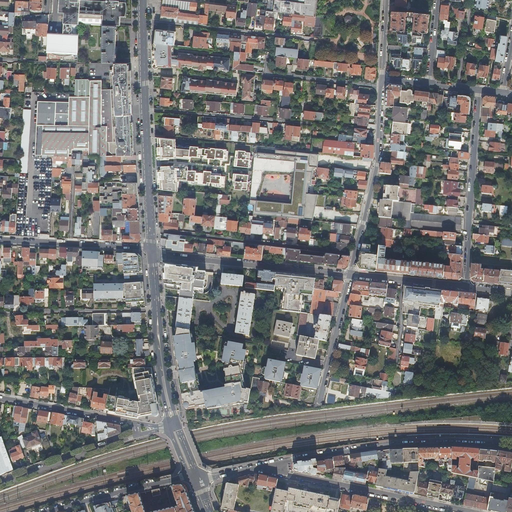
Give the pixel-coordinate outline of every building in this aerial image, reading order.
[(30,9),(41,9),(42,2),(31,1),(21,0),(16,0),(15,0),(14,11),(20,12),(20,7),(30,8),(30,9)] [(47,46),(46,54),(48,54),(48,55),(49,55),(50,55),(51,56),(52,56),(53,56),(54,56),(55,56),(56,57),(57,57),(58,57),(59,57),(60,57),(61,57),(62,57),(63,57),(64,57),(65,57),(66,57),(67,57),(68,57),(69,57),(69,56),(70,56),(71,56),(72,56),(73,56),(74,56),(75,55),(76,55),(77,55),(77,54),(78,24),(91,24),(102,25),(113,25),(113,15),(125,16),(125,13),(126,10),(126,8),(126,6),(125,4),(125,2),(124,2),(123,0),(58,0),(59,2),(59,4),(58,5),(58,6),(58,7),(59,9),(59,10),(59,12),(64,12),(63,37),(58,37),(47,37),(47,46)] [(197,24),(198,22),(198,15),(195,14),(197,2),(179,0),(162,0),(160,15),(169,16),(169,21),(197,24)] [(262,0),(262,4),(267,4),(266,10),(274,11),(275,11),(284,12),(287,12),(290,13),(293,13),(305,15),(315,16),(316,0),(262,0)] [(475,0),(474,6),(488,9),(489,0),(475,0)] [(247,15),(255,16),(257,3),(248,2),(247,15)] [(202,15),(198,15),(198,22),(207,23),(208,9),(209,3),(205,3),(205,9),(205,12),(202,12),(202,15)] [(216,13),(217,13),(218,4),(209,3),(208,9),(216,10),(216,13)] [(221,10),(226,11),(227,5),(218,4),(217,13),(220,13),(221,10)] [(226,11),(226,15),(229,16),(228,17),(233,18),(233,17),(233,16),(236,16),(236,11),(237,6),(227,4),(227,5),(226,11)] [(441,5),(440,13),(448,14),(449,5),(441,5)] [(236,24),(245,25),(247,9),(241,9),(240,17),(237,17),(236,24)] [(256,27),(264,27),(266,10),(261,9),(260,19),(256,18),(256,20),(256,27)] [(0,24),(14,25),(14,14),(14,12),(1,11),(0,10),(0,13),(4,13),(4,12),(9,13),(9,16),(6,16),(5,17),(5,19),(6,20),(6,22),(2,22),(2,21),(0,21),(0,24)] [(266,10),(264,27),(273,29),(274,18),(274,11),(266,10)] [(406,15),(410,15),(410,11),(398,11),(392,10),(391,30),(403,30),(404,30),(405,26),(404,26),(404,21),(404,19),(405,19),(405,16),(406,15)] [(459,18),(463,18),(464,11),(457,10),(456,17),(459,18)] [(413,26),(413,31),(417,31),(427,32),(429,13),(410,11),(410,15),(413,15),(415,17),(414,19),(415,19),(415,22),(414,22),(414,26),(413,26)] [(283,22),(283,24),(291,25),(291,23),(293,13),(290,13),(287,12),(284,12),(283,22)] [(291,25),(291,31),(300,32),(301,24),(294,24),(295,19),(304,20),(305,15),(293,13),(291,23),(291,25)] [(445,26),(449,27),(450,21),(451,16),(451,14),(448,14),(440,13),(440,19),(444,19),(443,23),(445,23),(445,26)] [(41,14),(33,14),(29,15),(23,15),(22,27),(22,33),(26,33),(26,31),(32,31),(32,27),(35,27),(36,21),(30,21),(30,19),(27,19),(27,17),(33,17),(33,18),(41,17),(41,14)] [(305,15),(304,20),(304,25),(314,26),(315,16),(305,15)] [(349,15),(346,16),(344,18),(344,22),(347,24),(351,23),(353,20),(352,17),(349,15)] [(475,15),(473,27),(482,28),(484,17),(475,15)] [(488,15),(485,31),(490,32),(494,33),(497,17),(488,15)] [(314,26),(313,35),(318,36),(320,26),(321,27),(322,17),(315,16),(314,26)] [(42,46),(47,46),(47,37),(48,23),(37,23),(36,34),(42,35),(42,46)] [(0,41),(11,41),(11,37),(7,37),(7,31),(8,27),(8,26),(0,25),(0,33),(1,34),(0,41)] [(113,25),(102,25),(102,62),(114,62),(115,62),(115,50),(115,46),(115,34),(115,31),(115,25),(113,25)] [(171,44),(174,44),(175,31),(156,29),(154,42),(171,44)] [(449,31),(449,30),(442,29),(441,37),(444,37),(446,38),(446,39),(448,39),(448,38),(449,31)] [(406,41),(407,31),(404,30),(403,30),(403,31),(398,31),(398,32),(398,36),(398,41),(403,41),(402,46),(406,46),(409,46),(409,42),(409,41),(406,41)] [(207,48),(208,43),(206,43),(206,37),(208,38),(209,32),(199,31),(199,33),(194,33),(193,46),(206,48),(207,48)] [(413,31),(413,36),(412,42),(409,42),(409,46),(414,47),(416,47),(417,44),(415,43),(414,43),(414,42),(416,42),(420,42),(420,38),(421,38),(421,37),(422,33),(417,33),(417,31),(413,31)] [(448,39),(447,42),(456,43),(457,37),(457,32),(449,31),(448,38),(448,39)] [(228,41),(229,39),(229,34),(217,33),(216,41),(228,42),(228,41)] [(244,35),(241,34),(240,36),(236,35),(236,33),(233,33),(233,35),(230,34),(229,39),(230,40),(241,41),(243,41),(244,35)] [(498,47),(495,59),(495,60),(502,62),(507,36),(500,35),(499,39),(500,39),(500,43),(498,42),(498,43),(498,47)] [(275,37),(275,43),(279,43),(279,47),(278,52),(278,55),(275,55),(277,55),(286,56),(293,57),(297,57),(294,57),(295,54),(295,49),(296,47),(284,46),(285,38),(275,37)] [(483,40),(483,42),(489,43),(488,45),(492,46),(492,48),(492,51),(491,56),(491,58),(495,59),(498,47),(498,43),(498,42),(499,39),(484,37),(483,40)] [(9,49),(12,49),(13,41),(11,41),(0,41),(0,49),(9,50),(9,49)] [(232,47),(231,50),(234,51),(240,51),(241,44),(246,44),(245,52),(246,52),(251,52),(251,47),(257,48),(258,43),(243,41),(241,41),(241,42),(232,41),(232,45),(230,44),(230,47),(232,47)] [(153,64),(153,66),(154,67),(157,67),(158,66),(164,67),(171,66),(173,66),(173,65),(178,66),(178,67),(182,67),(182,65),(186,66),(186,65),(188,65),(189,66),(193,67),(193,68),(203,69),(203,68),(207,68),(207,66),(214,67),(215,69),(217,69),(218,68),(224,68),(225,70),(227,70),(228,69),(230,57),(207,55),(207,56),(193,55),(193,53),(178,52),(177,55),(171,54),(171,44),(154,42),(154,49),(152,49),(152,54),(153,58),(154,58),(154,61),(153,63),(153,64)] [(446,56),(446,53),(446,50),(437,49),(436,57),(443,58),(444,55),(445,55),(446,56)] [(245,60),(246,52),(245,52),(240,51),(234,51),(233,59),(239,60),(245,60)] [(400,59),(401,55),(396,55),(392,54),(391,59),(394,59),(394,66),(400,66),(400,63),(400,59)] [(286,56),(277,55),(276,63),(285,64),(286,56)] [(454,57),(446,56),(445,55),(444,66),(452,68),(454,57)] [(417,56),(413,56),(413,67),(418,67),(419,61),(422,62),(422,57),(417,56)] [(308,68),(309,59),(299,58),(297,67),(308,68)] [(402,59),(400,59),(400,63),(402,63),(402,68),(407,69),(407,68),(409,68),(410,59),(402,58),(402,59)] [(242,69),(253,71),(253,65),(243,64),(243,65),(238,65),(239,60),(233,59),(232,68),(242,69)] [(349,70),(350,63),(334,61),(333,67),(333,68),(349,70)] [(115,62),(114,62),(114,65),(114,66),(114,71),(113,71),(110,71),(110,90),(101,90),(101,94),(110,93),(111,115),(101,115),(101,126),(106,126),(106,155),(120,155),(127,155),(132,155),(131,147),(133,146),(130,78),(130,71),(129,71),(129,65),(129,64),(127,64),(127,62),(115,62)] [(477,74),(478,69),(475,69),(476,64),(468,62),(466,73),(471,74),(474,74),(474,73),(477,74)] [(481,63),(479,62),(478,66),(478,69),(477,74),(478,74),(478,75),(487,76),(489,66),(482,64),(482,63),(481,63)] [(359,68),(360,64),(352,63),(352,67),(351,67),(350,72),(360,73),(361,68),(359,68)] [(55,78),(56,68),(51,67),(50,67),(47,67),(47,71),(44,71),(43,77),(49,77),(49,81),(53,81),(54,78),(55,78)] [(69,68),(60,67),(60,77),(64,78),(64,84),(68,84),(69,68)] [(375,71),(375,68),(366,67),(365,78),(374,79),(375,76),(376,71),(375,71)] [(492,78),(499,79),(501,69),(496,68),(494,68),(492,78)] [(244,82),(242,99),(254,100),(257,75),(242,73),(241,82),(244,82)] [(24,75),(11,74),(11,79),(10,85),(14,85),(18,85),(18,90),(23,90),(24,75)] [(184,82),(183,90),(237,95),(239,83),(223,81),(216,80),(207,79),(207,80),(192,79),(192,77),(190,77),(188,77),(187,76),(186,75),(184,76),(184,78),(185,79),(185,82),(184,82)] [(172,77),(162,76),(161,87),(171,88),(172,77)] [(68,101),(37,100),(35,154),(52,154),(52,155),(71,156),(71,153),(71,151),(72,149),(72,147),(88,147),(88,150),(88,155),(99,155),(106,155),(106,126),(101,126),(101,115),(101,94),(101,90),(101,79),(88,80),(88,78),(75,78),(75,87),(74,92),(69,91),(68,101)] [(273,88),(273,80),(263,79),(262,87),(270,88),(273,88)] [(275,80),(273,80),(273,88),(280,89),(283,89),(283,88),(284,80),(275,79),(275,80)] [(294,83),(285,82),(284,88),(283,88),(283,89),(282,95),(288,95),(289,92),(289,91),(293,91),(294,83)] [(385,105),(393,106),(394,94),(400,95),(401,90),(401,85),(389,83),(386,85),(385,105)] [(326,93),(327,87),(327,85),(317,84),(317,92),(326,93)] [(337,86),(336,96),(345,97),(346,87),(337,86)] [(326,93),(326,96),(333,97),(334,88),(327,87),(326,93)] [(359,93),(359,90),(354,89),(354,88),(351,88),(350,97),(358,98),(359,93)] [(407,91),(401,90),(400,95),(399,101),(410,103),(410,101),(413,101),(413,99),(414,94),(411,94),(411,91),(411,90),(410,89),(409,89),(408,89),(407,89),(407,90),(407,91)] [(421,108),(427,109),(428,102),(429,93),(429,91),(415,89),(414,94),(413,99),(422,100),(421,108)] [(3,106),(9,106),(10,97),(10,93),(4,92),(3,92),(0,92),(0,93),(0,97),(4,98),(3,104),(3,106)] [(428,102),(427,109),(430,109),(431,102),(436,103),(436,105),(442,105),(443,96),(443,95),(437,94),(438,93),(433,92),(433,93),(429,93),(428,102)] [(110,93),(101,94),(101,115),(111,115),(110,93)] [(369,95),(359,93),(358,98),(358,103),(366,104),(367,98),(369,98),(369,95)] [(466,113),(469,113),(470,99),(467,95),(457,94),(457,95),(456,102),(461,103),(460,112),(466,113)] [(282,95),(281,107),(288,108),(289,95),(288,95),(282,95)] [(443,96),(442,105),(455,107),(456,102),(457,95),(452,95),(452,96),(448,95),(448,96),(443,96)] [(482,106),(481,109),(494,110),(494,109),(495,103),(495,97),(486,95),(483,97),(482,105),(489,106),(489,107),(482,106)] [(172,97),(160,96),(160,100),(159,104),(169,105),(169,104),(172,104),(172,97)] [(179,100),(179,107),(192,108),(192,99),(183,98),(183,102),(182,102),(182,100),(179,100)] [(266,100),(261,99),(260,105),(258,104),(254,104),(254,111),(257,111),(257,113),(267,114),(267,105),(265,105),(266,100)] [(219,110),(219,101),(206,100),(206,102),(206,107),(209,107),(209,109),(219,110)] [(243,112),(243,103),(230,102),(230,105),(230,109),(233,109),(233,111),(243,112)] [(370,104),(366,104),(358,103),(356,103),(350,102),(349,109),(351,109),(355,110),(359,110),(369,112),(369,111),(370,104)] [(495,103),(494,109),(496,109),(495,112),(506,114),(507,111),(507,104),(495,103)] [(0,117),(10,118),(11,107),(9,106),(3,106),(0,105),(0,117)] [(393,117),(406,119),(407,107),(399,106),(393,106),(392,117),(393,117)] [(281,107),(280,116),(289,117),(290,108),(288,108),(281,107)] [(30,109),(23,109),(19,159),(19,166),(19,171),(26,170),(30,109)] [(481,109),(481,121),(488,122),(493,123),(493,120),(494,110),(481,109)] [(321,120),(322,112),(305,110),(301,110),(300,119),(304,119),(304,118),(321,120)] [(457,112),(455,112),(454,116),(453,120),(465,121),(466,113),(460,112),(457,112)] [(374,128),(374,124),(368,123),(368,118),(359,117),(356,116),(356,123),(358,123),(359,124),(367,125),(367,127),(374,128)] [(164,122),(164,125),(174,125),(179,126),(180,118),(162,117),(161,119),(161,121),(162,122),(164,122)] [(277,122),(273,122),(269,121),(268,129),(270,130),(273,130),(272,133),(276,134),(277,122)] [(404,134),(407,134),(408,123),(393,121),(392,133),(400,134),(404,134)] [(251,132),(256,132),(265,133),(264,128),(259,127),(259,123),(252,122),(252,126),(251,132)] [(431,124),(429,136),(432,137),(438,137),(439,137),(440,132),(438,132),(438,130),(439,130),(440,130),(440,126),(439,125),(431,124)] [(174,125),(164,125),(164,129),(163,135),(172,136),(174,125)] [(300,126),(293,125),(292,139),(292,140),(298,141),(300,126)] [(366,138),(367,130),(355,128),(354,135),(354,136),(366,138)] [(450,132),(449,138),(463,140),(464,137),(461,136),(461,131),(454,131),(454,133),(450,132)] [(361,143),(365,143),(366,138),(354,136),(354,135),(339,133),(338,140),(345,141),(346,138),(353,138),(352,142),(355,142),(361,143)] [(399,140),(400,134),(392,133),(391,144),(399,145),(399,140)] [(156,147),(157,159),(178,158),(189,158),(189,155),(199,156),(199,154),(206,155),(206,157),(209,157),(215,159),(223,160),(223,158),(227,158),(228,150),(226,150),(226,149),(206,147),(206,148),(198,148),(198,146),(190,146),(190,147),(176,146),(175,138),(155,136),(156,147)] [(312,145),(311,151),(344,155),(344,151),(354,152),(358,152),(358,150),(354,150),(355,142),(352,142),(345,141),(338,140),(315,138),(312,138),(312,145)] [(449,138),(447,138),(446,147),(448,147),(460,148),(460,143),(461,141),(463,141),(463,140),(449,138)] [(499,152),(500,143),(490,142),(489,150),(499,152)] [(361,156),(373,158),(373,144),(365,143),(361,143),(361,156)] [(390,151),(392,151),(405,152),(405,145),(399,145),(391,144),(391,146),(390,151)] [(235,155),(234,166),(248,167),(250,152),(245,152),(245,151),(236,150),(235,155)] [(310,219),(311,210),(312,205),(324,206),(326,195),(308,193),(308,184),(311,184),(312,179),(315,180),(315,177),(317,177),(318,167),(313,166),(311,166),(312,156),(310,156),(306,155),(306,153),(275,150),(275,155),(254,153),(253,170),(254,170),(254,171),(254,172),(255,172),(255,173),(256,174),(257,174),(258,174),(259,174),(259,173),(260,173),(260,172),(260,171),(260,170),(292,170),(294,170),(291,204),(294,204),(294,206),(283,205),(283,202),(250,199),(249,204),(254,204),(253,213),(264,214),(276,216),(286,217),(289,217),(300,218),(302,218),(310,219)] [(392,151),(392,158),(403,159),(405,159),(406,152),(405,152),(392,151)] [(71,153),(71,156),(71,163),(79,163),(79,158),(81,158),(81,153),(80,153),(77,153),(71,153)] [(71,156),(52,155),(51,176),(56,176),(57,169),(59,169),(59,167),(56,167),(56,162),(55,162),(55,159),(66,160),(66,163),(66,166),(68,167),(70,166),(71,166),(71,163),(71,156)] [(135,171),(135,164),(111,165),(110,165),(105,165),(106,155),(99,155),(99,159),(99,176),(108,176),(111,175),(111,173),(106,173),(106,170),(122,169),(122,167),(123,167),(123,171),(135,171)] [(120,163),(120,155),(106,155),(105,165),(110,165),(110,162),(107,162),(107,161),(112,161),(114,161),(114,163),(120,163)] [(379,173),(391,174),(391,171),(390,171),(390,168),(392,168),(392,166),(391,166),(391,164),(382,162),(379,173)] [(485,162),(484,172),(493,173),(494,163),(485,162)] [(90,165),(87,165),(87,166),(85,166),(82,166),(82,173),(82,176),(82,177),(82,185),(81,190),(87,190),(87,182),(93,182),(93,174),(95,174),(95,169),(90,169),(90,165)] [(157,171),(158,188),(176,190),(176,193),(179,193),(180,190),(181,190),(182,179),(191,180),(191,184),(207,185),(208,182),(216,182),(215,186),(222,187),(222,184),(224,184),(225,175),(221,175),(221,173),(211,172),(211,170),(203,170),(196,172),(196,170),(187,169),(188,166),(179,165),(179,166),(175,165),(157,166),(157,171)] [(409,177),(414,177),(424,178),(425,172),(425,167),(421,167),(410,166),(409,177)] [(328,179),(329,168),(318,167),(317,177),(328,179)] [(334,169),(333,175),(341,176),(342,175),(353,176),(353,170),(349,169),(334,168),(332,168),(332,169),(334,169)] [(354,170),(353,178),(359,179),(365,180),(366,171),(354,170)] [(448,179),(457,180),(458,171),(448,170),(448,179)] [(248,175),(233,173),(232,183),(233,183),(232,188),(246,189),(248,175)] [(409,184),(414,185),(414,177),(409,177),(403,176),(399,175),(399,187),(400,187),(409,188),(409,184)] [(61,176),(61,188),(60,193),(64,193),(64,199),(69,199),(70,177),(65,177),(66,176),(61,176)] [(365,180),(359,179),(358,188),(365,188),(367,180),(365,180)] [(99,201),(99,202),(104,201),(104,202),(107,202),(107,201),(111,201),(111,191),(111,181),(104,181),(104,185),(99,186),(99,192),(105,191),(105,195),(99,195),(99,200),(99,201)] [(457,182),(445,181),(443,195),(450,196),(458,196),(459,196),(460,189),(457,188),(457,182)] [(93,182),(87,182),(87,190),(87,192),(97,192),(97,187),(97,184),(94,184),(94,182),(93,182)] [(112,203),(112,207),(138,207),(136,182),(123,182),(122,182),(122,199),(120,199),(120,202),(112,203)] [(495,194),(496,186),(491,186),(484,185),(482,185),(481,193),(495,194)] [(400,188),(400,187),(399,187),(386,186),(385,195),(384,195),(383,200),(393,201),(398,201),(399,198),(398,198),(399,188),(400,188)] [(3,197),(11,197),(11,193),(12,187),(7,187),(7,190),(4,190),(3,191),(3,196),(3,197)] [(352,190),(345,189),(345,192),(343,192),(342,196),(346,197),(348,197),(356,197),(357,190),(352,190)] [(425,189),(417,189),(416,204),(423,205),(425,189)] [(118,191),(111,191),(118,191),(118,201),(111,201),(118,201),(118,191),(120,191),(120,190),(118,190),(118,191)] [(229,202),(230,200),(227,200),(228,195),(218,194),(217,199),(216,205),(215,216),(214,225),(214,228),(226,230),(226,229),(227,219),(228,216),(226,216),(220,215),(220,212),(221,205),(221,202),(225,203),(225,204),(229,204),(229,202)] [(172,196),(158,195),(159,203),(159,211),(171,213),(172,196)] [(348,197),(346,197),(342,196),(341,205),(347,205),(347,207),(348,207),(352,208),(352,206),(355,206),(355,202),(356,202),(356,197),(348,197)] [(458,196),(450,196),(450,200),(448,199),(447,207),(457,208),(458,196)] [(190,214),(194,215),(196,199),(184,197),(183,214),(184,214),(190,214)] [(60,199),(50,199),(50,211),(60,211),(60,199)] [(391,218),(393,201),(383,200),(380,200),(379,217),(381,217),(391,218)] [(410,212),(411,204),(411,202),(404,202),(402,219),(405,219),(410,220),(410,212)] [(494,209),(494,205),(492,204),(482,203),(481,211),(491,212),(492,209),(493,209),(494,209)] [(433,206),(430,205),(429,213),(436,214),(437,210),(439,210),(440,209),(440,206),(436,206),(433,206)] [(507,215),(508,206),(500,205),(499,214),(507,215)] [(138,213),(138,207),(112,207),(111,207),(111,212),(115,212),(125,211),(125,210),(127,210),(127,211),(127,215),(125,215),(125,220),(129,219),(138,219),(138,213)] [(172,217),(173,213),(171,213),(159,211),(160,216),(160,217),(160,221),(165,221),(164,224),(164,228),(177,230),(178,223),(175,223),(176,220),(170,219),(170,216),(172,217)] [(214,225),(215,216),(207,215),(207,212),(203,212),(202,216),(202,222),(201,224),(214,225)] [(461,217),(413,213),(410,212),(410,220),(405,219),(404,221),(404,228),(410,229),(411,220),(413,220),(454,223),(454,229),(461,229),(461,217)] [(202,222),(202,216),(194,215),(190,214),(189,223),(190,224),(194,224),(195,221),(202,222)] [(249,222),(240,221),(238,230),(245,231),(245,232),(250,233),(250,232),(252,220),(252,216),(249,215),(249,222)] [(59,229),(68,230),(68,216),(59,216),(59,229)] [(285,220),(286,217),(276,216),(276,220),(279,220),(279,225),(286,226),(287,220),(285,220)] [(392,218),(391,218),(381,217),(380,224),(378,224),(378,227),(381,227),(391,229),(392,218)] [(264,219),(256,218),(255,221),(252,220),(250,232),(262,234),(262,231),(263,222),(264,219)] [(139,239),(138,219),(129,219),(129,223),(129,225),(129,231),(127,231),(127,235),(122,235),(122,232),(120,232),(119,240),(137,241),(139,239)] [(238,220),(227,219),(226,229),(237,230),(238,220)] [(9,231),(9,221),(10,221),(1,220),(1,221),(1,228),(1,230),(9,231)] [(266,222),(263,222),(262,231),(274,233),(275,225),(276,223),(266,222)] [(349,234),(350,224),(335,222),(334,228),(336,229),(336,233),(349,234)] [(493,236),(494,226),(485,225),(484,228),(480,228),(479,234),(488,236),(493,236)] [(297,228),(287,227),(287,232),(286,236),(295,237),(297,228)] [(310,238),(311,231),(311,230),(307,229),(308,228),(299,227),(298,237),(309,239),(310,239),(310,238)] [(395,229),(391,229),(381,227),(380,232),(383,232),(382,238),(391,239),(392,233),(394,234),(395,229)] [(102,239),(111,239),(111,233),(111,229),(102,229),(102,239)] [(455,240),(456,233),(420,230),(420,234),(436,236),(436,234),(442,234),(441,235),(443,236),(443,239),(444,239),(455,240)] [(330,240),(337,241),(347,242),(348,243),(349,236),(341,235),(341,240),(336,239),(336,233),(331,233),(330,240)] [(479,234),(473,234),(473,237),(477,238),(477,241),(488,242),(488,236),(479,234)] [(183,250),(185,241),(167,238),(161,238),(161,242),(161,245),(164,247),(167,249),(173,249),(183,250)] [(398,240),(391,239),(382,238),(381,246),(386,247),(390,247),(391,240),(398,241),(398,240)] [(203,252),(206,253),(206,250),(207,243),(197,242),(194,242),(185,241),(183,250),(188,251),(193,251),(193,245),(199,246),(198,250),(200,250),(203,250),(203,252)] [(346,250),(347,242),(337,241),(336,249),(346,250)] [(356,266),(359,270),(367,270),(377,271),(378,250),(370,249),(371,244),(361,243),(356,266)] [(261,244),(255,244),(254,246),(254,247),(252,247),(252,246),(250,245),(250,247),(249,247),(249,246),(245,246),(243,257),(261,259),(262,245),(261,244)] [(223,255),(230,255),(231,246),(224,245),(223,249),(217,249),(217,254),(223,255)] [(285,255),(286,247),(285,247),(273,246),(265,245),(265,249),(270,250),(269,251),(274,252),(281,253),(281,254),(285,255)] [(455,245),(448,245),(447,249),(446,249),(445,254),(462,256),(462,246),(455,245)] [(494,246),(485,245),(484,253),(494,254),(494,246)] [(385,258),(386,247),(381,246),(379,246),(378,250),(377,271),(385,272),(395,273),(410,274),(411,262),(406,262),(390,261),(391,260),(381,259),(381,258),(385,258)] [(312,250),(297,249),(286,247),(285,255),(285,258),(294,259),(337,264),(338,259),(340,254),(312,250)] [(79,248),(73,248),(73,256),(77,256),(76,265),(82,265),(82,264),(82,255),(80,255),(80,256),(79,256),(79,255),(79,248)] [(49,258),(49,249),(40,249),(40,257),(49,258)] [(100,252),(82,251),(82,255),(82,264),(103,265),(103,255),(100,255),(100,252)] [(138,254),(117,253),(116,259),(118,259),(117,261),(117,264),(123,265),(124,280),(143,278),(141,257),(140,256),(138,254)] [(347,265),(349,255),(342,254),(341,259),(340,258),(340,259),(338,259),(337,264),(336,267),(344,267),(347,265)] [(462,256),(445,254),(445,257),(449,258),(451,260),(450,262),(452,263),(452,266),(452,268),(446,267),(446,262),(444,262),(444,266),(442,278),(458,279),(461,277),(462,256)] [(18,265),(17,274),(21,275),(22,275),(22,265),(29,265),(32,267),(31,275),(35,275),(35,273),(36,267),(36,255),(29,255),(29,262),(27,262),(23,261),(22,261),(18,261),(18,265)] [(104,263),(117,263),(117,261),(116,261),(113,261),(113,255),(104,255),(104,263)] [(410,274),(442,278),(444,266),(435,265),(435,262),(432,262),(432,265),(429,264),(429,265),(425,265),(426,264),(411,262),(410,274)] [(53,270),(52,275),(64,275),(66,275),(66,265),(61,264),(61,269),(60,270),(53,270)] [(179,298),(193,299),(194,290),(204,290),(206,272),(196,271),(196,268),(167,264),(163,268),(164,279),(165,288),(180,290),(179,298)] [(488,283),(499,284),(500,271),(496,271),(496,272),(492,271),(492,269),(489,269),(489,271),(488,271),(488,270),(484,270),(480,269),(481,266),(485,267),(485,265),(472,264),(471,278),(473,281),(488,283)] [(510,285),(511,285),(511,268),(511,269),(511,266),(507,266),(507,268),(501,268),(500,271),(499,284),(510,285)] [(256,289),(274,291),(274,286),(274,285),(266,285),(267,282),(272,282),(272,280),(275,280),(276,273),(267,272),(258,271),(257,277),(261,277),(261,281),(265,281),(265,284),(257,283),(256,289)] [(221,284),(242,286),(243,282),(243,276),(234,275),(234,273),(230,272),(230,274),(222,273),(221,284)] [(276,273),(275,280),(274,285),(274,286),(279,286),(278,287),(285,288),(285,292),(284,292),(282,310),(300,312),(302,295),(301,295),(302,292),(313,293),(313,289),(314,282),(315,279),(310,278),(305,278),(305,276),(291,274),(276,273)] [(52,275),(48,275),(48,282),(50,282),(50,288),(60,288),(60,291),(64,291),(64,288),(64,275),(52,275)] [(341,280),(333,279),(331,291),(338,292),(341,292),(343,282),(341,280)] [(314,282),(313,289),(323,290),(324,285),(323,285),(323,281),(321,281),(319,281),(318,283),(314,282)] [(358,306),(360,295),(368,296),(368,294),(370,283),(356,281),(353,283),(351,293),(348,305),(351,305),(358,306)] [(145,307),(143,282),(125,284),(94,284),(94,289),(94,298),(94,299),(125,298),(126,300),(127,309),(145,307)] [(385,296),(387,285),(370,283),(368,294),(371,294),(371,296),(373,296),(373,295),(384,296),(385,296)] [(34,288),(29,288),(29,294),(28,294),(25,296),(26,297),(24,297),(20,297),(20,302),(24,302),(24,304),(30,304),(29,302),(34,302),(34,297),(34,292),(34,288)] [(36,297),(36,299),(45,299),(45,297),(49,297),(49,289),(39,288),(39,291),(36,291),(36,292),(34,292),(34,297),(36,297)] [(82,298),(94,298),(94,289),(82,289),(82,298)] [(313,293),(309,313),(319,315),(331,316),(333,302),(324,301),(325,295),(334,296),(337,297),(338,292),(331,291),(326,290),(323,290),(313,289),(313,293)] [(396,290),(387,289),(386,297),(385,297),(385,298),(384,298),(383,306),(386,307),(393,308),(394,298),(395,298),(396,290)] [(432,305),(434,289),(427,289),(427,292),(426,304),(428,304),(432,305)] [(458,303),(459,292),(442,290),(440,306),(443,307),(443,304),(444,304),(444,303),(448,303),(449,302),(450,302),(450,303),(454,304),(454,305),(455,305),(455,308),(457,308),(458,303)] [(64,298),(64,305),(74,304),(74,296),(74,292),(64,292),(64,298)] [(253,326),(253,323),(250,323),(252,310),(255,310),(255,306),(253,306),(255,294),(246,293),(246,292),(245,292),(244,292),(244,293),(241,292),(235,332),(249,334),(250,326),(253,326)] [(476,297),(476,294),(459,292),(458,303),(464,304),(464,305),(465,305),(465,304),(468,305),(468,307),(474,308),(476,297)] [(5,298),(5,308),(14,308),(14,304),(19,304),(19,295),(14,295),(14,298),(5,298)] [(489,299),(478,297),(476,309),(488,310),(489,299)] [(178,310),(176,328),(189,330),(191,317),(193,318),(193,315),(191,314),(193,299),(179,298),(178,310)] [(422,304),(415,303),(415,304),(406,302),(405,310),(408,310),(414,311),(414,310),(414,309),(419,310),(419,311),(423,312),(424,304),(422,304)] [(358,306),(351,305),(349,316),(360,318),(361,307),(358,306)] [(393,316),(394,308),(393,308),(386,307),(384,315),(393,316)] [(141,312),(122,313),(122,317),(126,317),(126,318),(126,320),(126,324),(134,324),(141,324),(141,322),(141,312)] [(300,312),(296,334),(299,335),(303,336),(307,313),(300,312)] [(104,313),(92,313),(93,325),(99,325),(104,325),(104,313)] [(107,313),(104,313),(104,325),(114,325),(114,322),(110,322),(110,323),(108,323),(107,313)] [(460,323),(460,324),(462,325),(465,325),(466,325),(466,324),(468,315),(467,315),(452,313),(450,321),(451,322),(460,323)] [(478,326),(485,327),(487,315),(477,313),(475,325),(478,326)] [(406,326),(412,327),(417,328),(418,324),(419,324),(419,321),(418,321),(419,319),(424,320),(425,317),(408,314),(406,326)] [(319,339),(326,341),(331,316),(319,315),(317,324),(316,324),(315,330),(313,329),(311,337),(319,339)] [(17,316),(17,325),(23,325),(28,325),(28,320),(23,320),(23,316),(17,316)] [(426,329),(432,330),(433,330),(434,318),(428,317),(426,329)] [(362,331),(361,331),(363,320),(351,318),(350,324),(352,324),(351,330),(350,330),(349,334),(361,336),(362,331)] [(293,323),(277,320),(274,334),(290,337),(291,333),(293,333),(295,327),(292,326),(293,323)] [(382,330),(392,333),(394,325),(380,323),(378,322),(377,327),(382,328),(382,330)] [(85,325),(85,340),(88,340),(95,340),(97,340),(97,335),(97,331),(99,331),(99,325),(93,325),(87,325),(85,325)] [(475,325),(474,335),(484,337),(486,329),(477,328),(478,326),(475,325)] [(189,330),(176,328),(175,337),(174,337),(176,360),(177,360),(178,365),(177,365),(178,372),(180,372),(195,369),(194,362),(196,362),(192,330),(189,330)] [(380,337),(391,340),(392,333),(382,330),(380,337)] [(404,341),(414,342),(415,335),(411,334),(406,333),(404,341)] [(303,336),(299,335),(295,354),(315,358),(319,339),(311,337),(303,336)] [(58,344),(58,341),(58,340),(51,340),(51,339),(47,339),(46,337),(43,337),(43,339),(38,339),(37,342),(24,342),(24,346),(30,346),(41,346),(41,344),(46,344),(46,346),(58,346),(58,344)] [(379,345),(389,347),(391,340),(380,337),(379,345)] [(112,339),(102,340),(102,342),(102,346),(101,352),(112,353),(112,339)] [(271,348),(286,349),(287,342),(271,340),(271,348)] [(244,403),(248,403),(248,401),(250,391),(250,389),(244,388),(241,375),(246,350),(242,350),(243,345),(230,342),(229,347),(226,347),(224,359),(226,360),(225,363),(224,371),(225,370),(227,378),(226,378),(228,388),(201,393),(201,391),(199,391),(196,375),(181,378),(179,378),(182,397),(183,401),(184,401),(185,404),(184,405),(184,406),(184,407),(185,408),(186,408),(187,409),(189,408),(190,407),(196,406),(196,407),(207,405),(208,409),(209,409),(244,403)] [(365,355),(368,356),(369,350),(352,346),(339,343),(338,347),(350,350),(350,348),(365,352),(365,355)] [(403,352),(420,355),(420,351),(412,349),(412,344),(404,343),(403,352)] [(500,349),(499,353),(500,354),(500,355),(506,356),(507,355),(508,350),(509,344),(501,343),(500,349)] [(30,346),(24,346),(19,346),(19,350),(18,350),(18,355),(27,355),(27,351),(30,351),(30,346)] [(58,355),(58,346),(46,346),(46,350),(46,354),(52,354),(52,355),(58,355)] [(402,356),(401,365),(408,366),(409,357),(402,356)] [(32,357),(30,357),(19,357),(19,361),(19,365),(23,365),(23,366),(27,366),(27,369),(28,370),(32,370),(32,362),(32,357)] [(49,367),(49,357),(34,357),(34,362),(34,365),(40,365),(44,365),(44,367),(49,367)] [(49,367),(49,369),(52,369),(53,365),(58,365),(58,364),(65,364),(65,357),(49,357),(49,367)] [(150,360),(150,357),(145,357),(145,359),(134,359),(134,364),(130,364),(128,364),(128,367),(133,367),(145,367),(145,363),(146,363),(146,360),(150,360)] [(365,369),(367,360),(357,357),(355,367),(365,369)] [(16,361),(16,358),(6,358),(6,365),(11,365),(11,366),(15,366),(15,365),(19,365),(19,361),(16,361)] [(266,376),(266,379),(273,380),(276,381),(282,382),(283,382),(285,372),(284,372),(285,362),(270,359),(268,368),(265,367),(263,375),(266,376)] [(320,378),(320,376),(319,376),(320,369),(304,366),(303,375),(300,374),(298,382),(301,383),(301,386),(316,388),(317,385),(318,385),(318,383),(319,380),(320,378)] [(130,399),(108,395),(108,396),(108,399),(106,409),(109,410),(108,413),(137,418),(138,417),(152,414),(153,415),(154,416),(155,416),(156,416),(157,416),(158,415),(158,414),(158,413),(158,412),(157,411),(156,411),(155,404),(158,404),(156,398),(156,393),(154,393),(154,391),(154,390),(154,389),(155,389),(152,375),(151,367),(145,367),(133,367),(140,402),(138,402),(130,401),(130,399)] [(195,369),(180,372),(181,378),(196,375),(195,369)] [(412,385),(414,372),(405,370),(404,376),(402,375),(401,383),(412,385)] [(383,380),(388,381),(389,374),(380,373),(379,380),(383,380)] [(257,392),(257,390),(266,391),(267,385),(268,386),(269,383),(266,382),(266,380),(263,380),(263,382),(259,381),(260,378),(254,377),(253,377),(252,380),(251,387),(250,389),(250,391),(257,392)] [(383,380),(379,380),(375,379),(373,387),(371,387),(371,388),(381,390),(383,380)] [(334,381),(333,381),(332,388),(339,389),(341,382),(334,381)] [(298,399),(300,385),(287,383),(284,396),(298,399)] [(31,396),(38,397),(41,384),(34,384),(31,396)] [(375,399),(390,397),(391,392),(386,391),(381,390),(371,388),(370,388),(361,386),(350,384),(348,395),(358,397),(359,388),(361,389),(361,392),(365,392),(365,393),(367,393),(376,395),(375,399)] [(49,396),(49,392),(49,387),(41,387),(40,395),(49,396)] [(78,395),(79,387),(74,387),(72,394),(71,401),(72,401),(71,403),(76,404),(77,401),(78,395)] [(92,405),(95,388),(89,388),(84,387),(79,387),(78,395),(81,395),(82,395),(87,396),(87,395),(90,396),(90,399),(89,404),(92,405)] [(108,396),(108,395),(109,390),(106,389),(105,394),(104,395),(103,395),(103,396),(104,397),(103,398),(102,399),(102,398),(101,397),(100,397),(99,397),(98,398),(97,397),(98,393),(97,393),(97,392),(98,392),(99,391),(100,388),(95,388),(92,405),(92,407),(96,408),(96,409),(101,410),(101,409),(103,409),(103,411),(103,412),(105,412),(106,409),(108,399),(108,396)] [(390,397),(393,397),(394,392),(392,392),(392,390),(386,389),(386,391),(391,392),(390,397)] [(244,407),(244,403),(209,409),(209,413),(244,407)] [(22,407),(14,405),(12,417),(14,417),(14,421),(20,422),(22,407)] [(22,407),(20,422),(18,430),(23,430),(27,408),(22,407)] [(49,412),(39,410),(38,417),(48,419),(49,412)] [(48,419),(48,421),(51,422),(51,423),(62,425),(62,424),(64,425),(64,424),(66,415),(49,412),(48,419)] [(84,418),(66,415),(64,424),(67,424),(67,422),(78,424),(78,426),(83,427),(83,422),(84,418)] [(120,425),(97,421),(97,430),(100,430),(99,428),(101,427),(105,429),(105,432),(104,432),(104,433),(97,433),(98,441),(121,433),(120,425)] [(95,424),(83,422),(83,427),(82,431),(91,433),(91,436),(95,436),(95,424)] [(18,441),(20,445),(22,449),(41,442),(37,431),(32,433),(33,435),(27,438),(18,441)] [(0,439),(0,472),(11,469),(0,439)] [(13,461),(24,457),(22,449),(20,445),(12,448),(12,449),(9,451),(13,461)] [(452,470),(452,466),(452,463),(452,462),(452,458),(452,447),(445,447),(439,448),(440,460),(440,468),(440,470),(442,471),(442,466),(448,466),(448,472),(452,473),(452,470)] [(479,461),(480,449),(466,448),(452,447),(452,458),(456,459),(456,456),(459,457),(460,458),(460,462),(459,468),(458,469),(456,469),(456,467),(452,466),(452,470),(452,473),(457,474),(469,476),(476,478),(478,478),(478,471),(474,471),(474,472),(471,472),(470,471),(471,460),(472,458),(475,458),(475,460),(479,461)] [(419,466),(418,448),(411,448),(403,449),(404,462),(412,462),(413,472),(419,471),(419,466)] [(440,460),(439,448),(428,448),(418,448),(419,466),(425,467),(425,462),(424,462),(424,459),(435,458),(435,461),(440,460)] [(390,450),(390,449),(377,451),(378,461),(382,460),(382,463),(384,462),(385,469),(387,470),(389,470),(389,467),(392,467),(390,450)] [(404,462),(403,449),(390,450),(392,467),(392,470),(404,472),(404,462)] [(496,462),(498,451),(494,451),(488,450),(480,449),(479,461),(483,461),(483,460),(485,460),(485,461),(486,461),(486,460),(492,461),(492,462),(496,462)] [(378,461),(377,451),(361,453),(362,463),(378,461)] [(510,472),(511,467),(511,462),(511,453),(506,452),(498,451),(496,462),(496,465),(496,467),(495,470),(501,470),(502,463),(503,462),(506,463),(506,464),(505,471),(510,472)] [(362,463),(361,453),(350,454),(351,462),(357,461),(358,464),(357,465),(355,465),(355,464),(349,464),(348,455),(343,455),(345,464),(345,468),(363,468),(362,463)] [(345,464),(343,455),(333,457),(333,459),(334,466),(345,464)] [(330,468),(335,467),(334,466),(333,459),(325,461),(326,467),(325,472),(329,472),(330,468)] [(295,470),(316,474),(317,470),(317,469),(314,468),(313,467),(314,466),(317,465),(317,462),(316,460),(306,461),(296,461),(296,463),(295,470)] [(325,473),(325,472),(326,467),(325,461),(317,462),(317,465),(317,467),(317,469),(317,470),(321,471),(321,472),(325,473)] [(494,481),(495,470),(496,467),(492,467),(479,466),(478,469),(478,471),(478,478),(494,481)] [(333,477),(343,480),(345,470),(345,468),(335,467),(333,477)] [(414,493),(419,471),(413,472),(410,472),(409,480),(386,476),(387,470),(385,469),(382,469),(379,468),(378,472),(376,482),(376,485),(396,489),(414,493)] [(343,480),(354,482),(357,472),(345,470),(343,480)] [(354,482),(365,484),(366,480),(367,473),(357,471),(357,472),(354,482)] [(373,481),(376,482),(378,472),(371,471),(368,471),(367,473),(366,480),(373,482),(373,481)] [(258,485),(260,475),(255,474),(254,477),(250,476),(249,481),(253,482),(252,483),(254,483),(254,484),(258,485)] [(248,486),(249,481),(250,476),(250,475),(236,479),(236,482),(243,483),(243,485),(248,486)] [(267,488),(269,477),(260,475),(258,485),(257,488),(262,489),(263,486),(265,486),(265,487),(267,488)] [(276,488),(278,479),(269,477),(267,488),(266,490),(272,491),(273,487),(276,488)] [(439,498),(440,494),(440,492),(442,483),(442,482),(430,480),(429,483),(427,495),(432,496),(439,498)] [(418,493),(427,495),(429,483),(424,482),(424,484),(420,483),(418,493)] [(221,508),(229,509),(234,510),(239,485),(228,483),(226,484),(221,508)] [(448,494),(452,495),(454,485),(442,483),(440,492),(440,494),(441,494),(441,495),(442,495),(442,496),(443,496),(444,496),(445,496),(446,496),(447,496),(447,495),(448,496),(448,494)] [(493,484),(492,490),(510,494),(511,487),(508,487),(506,486),(493,484)] [(191,497),(189,497),(185,488),(182,486),(179,485),(171,486),(178,507),(154,511),(145,511),(139,493),(119,498),(120,500),(124,511),(132,509),(132,511),(194,511),(195,511),(197,510),(194,503),(191,497)] [(459,498),(459,497),(462,498),(462,495),(463,495),(464,487),(456,486),(454,497),(459,498)] [(293,505),(326,511),(330,497),(330,496),(323,495),(320,494),(307,491),(304,491),(289,487),(288,491),(276,488),(275,492),(271,511),(283,511),(285,506),(287,506),(287,502),(286,502),(286,500),(294,501),(293,505)] [(483,509),(488,510),(490,498),(484,497),(485,495),(483,495),(483,497),(466,493),(464,505),(476,507),(483,509)] [(494,511),(499,511),(506,511),(509,501),(504,500),(504,501),(495,499),(493,497),(494,493),(491,493),(490,498),(488,510),(494,511)] [(350,504),(352,496),(343,494),(341,502),(340,502),(339,507),(350,510),(351,507),(351,504),(350,504)] [(366,511),(369,498),(353,494),(351,504),(351,507),(358,509),(358,506),(360,506),(359,509),(366,511)] [(337,511),(339,507),(340,502),(340,500),(330,497),(326,511),(337,511)] [(371,511),(373,506),(375,499),(369,498),(366,511),(371,511)] [(123,511),(124,511),(120,500),(105,504),(94,507),(95,510),(95,511),(123,511)]
